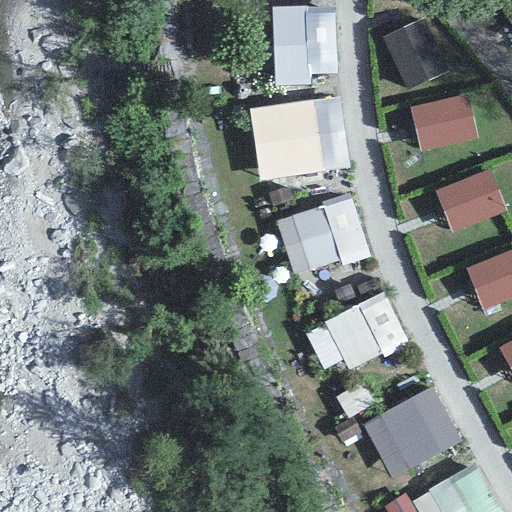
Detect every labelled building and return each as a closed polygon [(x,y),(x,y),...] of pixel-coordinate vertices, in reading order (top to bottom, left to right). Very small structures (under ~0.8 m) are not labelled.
[(279,6),(284,80),(344,76),(339,2),(279,6)] [(461,71),(435,17),(398,35),(424,88),(461,71)] [(348,164),(336,93),(257,107),(269,177),(348,164)] [(432,148),(490,137),(482,95),(424,106),(432,148)] [(464,232),(511,211),(511,198),(499,168),(446,191),(464,232)] [(287,217),(306,277),(380,254),(361,194),(287,217)] [(495,307),(511,300),(511,255),(479,269),(495,307)] [(394,290),(316,329),(339,376),(418,337),(394,290)] [(373,416),(396,474),(472,445),(450,387),(373,416)] [(432,511),(511,511),(511,510),(489,462),(423,492),(432,511)]
